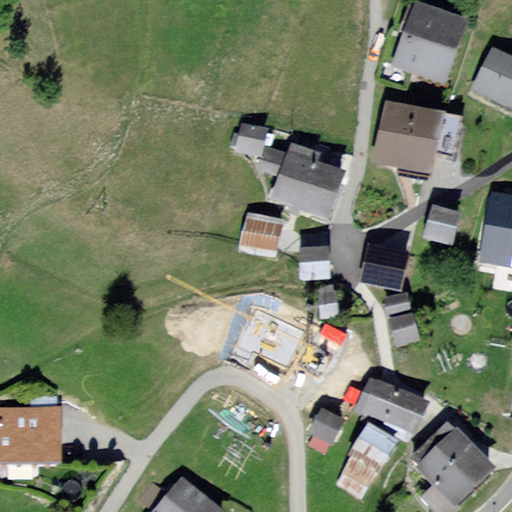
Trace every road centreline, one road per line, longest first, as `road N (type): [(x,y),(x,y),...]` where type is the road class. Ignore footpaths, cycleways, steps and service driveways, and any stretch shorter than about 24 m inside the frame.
road 1 (track): [(0,387),(175,297),(292,269),(302,245),(354,250)]
road 2 (residential): [(354,250),(379,0)]
road 3 (residential): [(354,250),(511,162)]
road 4 (residential): [(390,374),(380,309),(358,282),(354,250)]
